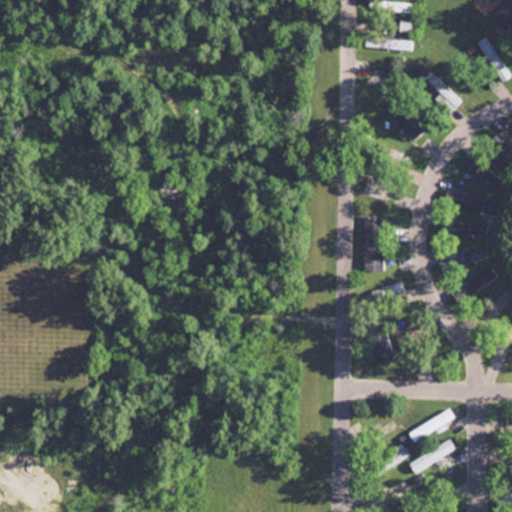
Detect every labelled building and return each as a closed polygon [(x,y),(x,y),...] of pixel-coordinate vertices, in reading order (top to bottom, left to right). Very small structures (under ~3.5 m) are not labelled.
[(415,4),(396,0),(390,0),(389,8),(414,13),(415,4)] [(366,34),(365,46),(411,49),(412,36),(366,34)] [(503,81),(511,75),(484,37),(476,42),(503,81)] [(450,113),(461,101),(430,71),(423,77),(439,93),(435,97),(450,113)] [(397,85),(397,75),(365,75),(365,85),(397,85)] [(391,113),(413,140),(428,128),(406,101),(391,113)] [(398,179),(365,176),(363,194),(397,197),(398,179)] [(364,271),(384,271),(384,215),(364,215),(364,271)] [(487,256),(484,247),(459,256),(462,265),(487,256)] [(458,300),(497,280),(492,270),(454,290),(458,300)] [(372,292),(375,300),(403,290),(400,281),(372,292)] [(401,355),(420,351),(412,318),(393,322),(401,355)] [(389,361),(389,332),(370,332),(370,361),(389,361)] [(414,472),(455,448),(449,439),(409,463),(414,472)] [(408,454),(401,443),(379,457),(385,468),(408,454)] [(360,504),(364,511),(370,511),(407,488),(401,478),(360,504)] [(511,508),(511,494),(500,494),(500,508),(511,508)]
